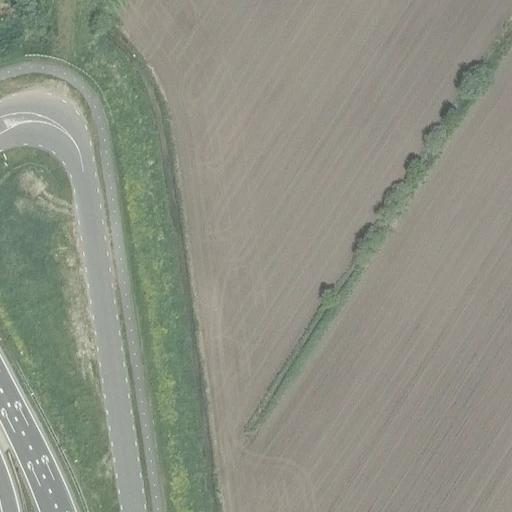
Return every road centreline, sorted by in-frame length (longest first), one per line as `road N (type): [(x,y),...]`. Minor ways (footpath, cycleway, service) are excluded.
road 1 (unclassified): [(132,511),(76,147)]
road 2 (motorway): [(65,511),(0,374)]
